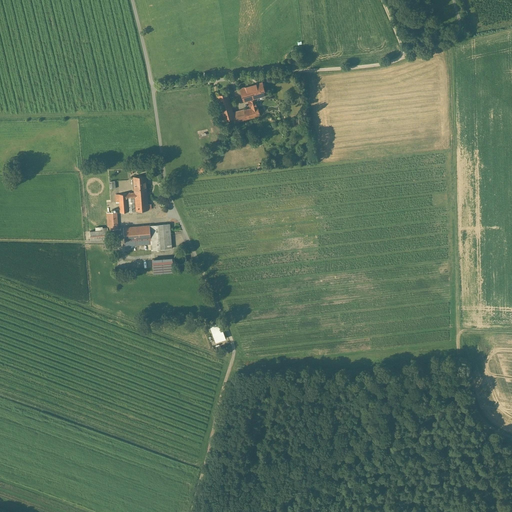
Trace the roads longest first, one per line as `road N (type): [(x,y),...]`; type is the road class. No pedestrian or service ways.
road 1 (unclassified): [(131,0),(167,193),(233,351)]
road 2 (track): [(462,382),(445,43)]
road 3 (track): [(263,511),(261,504),(462,382),(481,421)]
